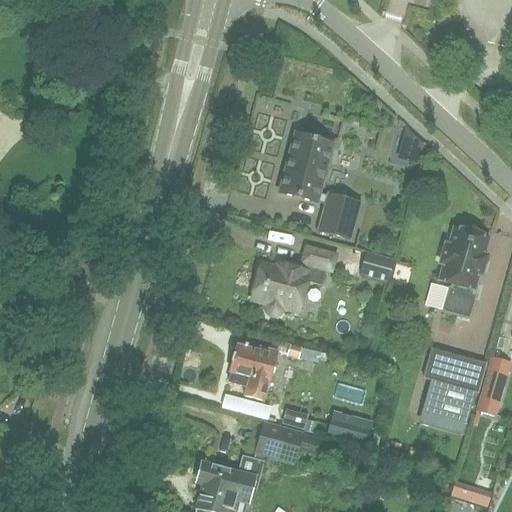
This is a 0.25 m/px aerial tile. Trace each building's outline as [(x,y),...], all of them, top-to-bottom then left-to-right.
[(502,99),(490,88),(483,95),(495,106),(502,99)] [(423,147),(405,130),(398,157),(419,163),(423,147)] [(296,135),(280,193),(316,203),(316,202),(326,205),(319,231),(350,240),(359,203),(328,195),(328,196),(318,193),(332,145),(296,135)] [(443,310),(442,312),(468,319),(475,297),(470,296),(472,289),(473,289),(477,274),(481,275),(486,257),(482,256),(487,240),(482,239),(471,232),(459,232),(454,231),(449,247),(446,246),(441,264),(444,265),(440,280),(453,284),(451,290),(450,290),(444,311),(443,310)] [(351,261),(372,265),(375,243),(354,239),(351,261)] [(306,248),(300,270),(279,264),(278,269),(260,265),(251,299),(267,303),(266,307),(267,312),(270,315),(274,316),(278,315),(282,312),(283,307),(299,312),(307,282),(321,286),(326,270),(331,272),(335,256),(306,248)] [(302,348),(290,344),(286,356),(298,360),(302,348)] [(231,374),(228,384),(246,389),(244,395),(263,401),(277,352),(259,347),(257,352),(246,348),(247,346),(244,345),(244,347),(237,345),(229,373),(231,374)] [(433,382),(424,413),(465,425),(474,393),(477,394),(485,365),(432,350),(431,351),(434,352),(427,379),(424,378),(423,379),(433,382)] [(492,361),(477,410),(495,415),(509,366),(492,361)] [(308,417),(286,410),(282,425),(304,431),(308,417)] [(373,424),(352,418),(350,426),(331,421),(326,436),(367,447),(373,424)] [(308,420),(305,431),(314,434),(317,423),(308,420)] [(264,424),(256,455),(293,464),(296,452),(301,433),(264,424)] [(390,442),(386,452),(396,455),(400,445),(390,442)] [(203,486),(195,511),(234,511),(238,503),(248,506),(253,486),(255,479),(259,480),(263,463),(242,457),(237,474),(202,465),(201,468),(197,470),(195,478),(198,481),(197,484),(203,486)]
